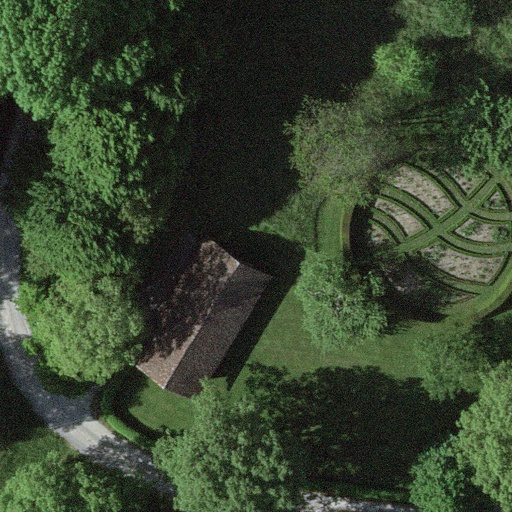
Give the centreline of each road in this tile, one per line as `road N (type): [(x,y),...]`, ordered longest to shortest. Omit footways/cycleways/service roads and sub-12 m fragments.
road 1 (track): [(57,416),(302,94)]
road 2 (residential): [(325,511),(127,467),(57,416),(17,357)]
road 3 (track): [(0,274),(7,197),(63,0)]
